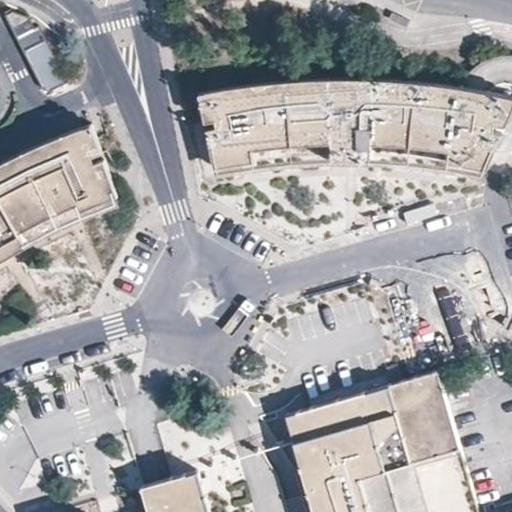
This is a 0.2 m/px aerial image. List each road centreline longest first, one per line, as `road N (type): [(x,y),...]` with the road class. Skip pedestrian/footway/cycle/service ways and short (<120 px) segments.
road 1 (residential): [(511,310),(436,255),(404,253),(373,255),(240,297)]
road 2 (residential): [(164,312),(0,363)]
road 3 (residential): [(152,132),(191,265)]
road 4 (residential): [(152,132),(155,102),(138,0)]
road 5 (residential): [(119,85),(0,144)]
